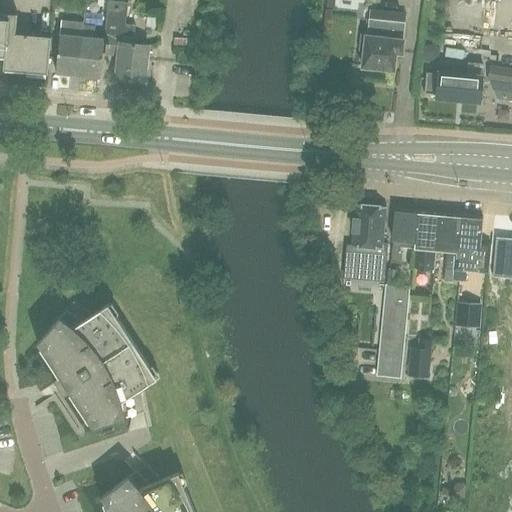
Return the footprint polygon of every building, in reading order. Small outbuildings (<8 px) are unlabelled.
[(109,0),(105,34),(107,34),(105,53),(119,55),(117,78),(130,79),(132,82),(140,83),(142,81),(145,81),(148,45),(134,44),(135,25),(126,24),(128,2),(109,0)] [(490,20),(490,0),(448,0),(448,6),(461,7),(460,18),(490,20)] [(402,54),(406,14),(370,10),(369,19),(368,19),(367,36),(361,35),(359,49),(363,50),(362,67),(394,70),(396,53),(402,54)] [(18,14),(0,12),(0,53),(6,54),(4,69),(48,72),(51,36),(16,33),(18,14)] [(83,36),(84,24),(62,21),(57,72),(79,74),(83,36)] [(84,24),(83,36),(79,74),(101,77),(105,38),(94,37),(95,25),(84,24)] [(479,102),(482,66),(468,65),(467,76),(426,73),(424,94),(437,95),(436,98),(479,102)] [(511,85),(511,77),(511,69),(491,66),(489,80),(511,85)] [(386,207),(355,204),(351,246),(347,246),(346,263),(368,265),(367,277),(385,278),(388,243),(383,243),(386,207)] [(402,246),(415,247),(415,242),(418,210),(396,208),(393,240),(391,261),(401,262),(402,246)] [(418,210),(415,242),(415,247),(413,268),(434,270),(436,249),(437,249),(438,244),(436,244),(439,212),(418,210)] [(457,246),(460,213),(439,212),(436,244),(438,244),(437,249),(448,250),(445,280),(451,281),(454,257),(457,246)] [(451,281),(465,282),(466,272),(489,274),(491,245),(480,244),(482,215),(460,213),(457,246),(454,257),(451,281)] [(397,285),(398,270),(388,269),(387,284),(397,285)] [(398,305),(386,304),(381,350),(403,352),(408,301),(398,300),(398,305)] [(93,315),(74,302),(37,343),(41,349),(40,350),(59,379),(54,382),(64,399),(70,395),(88,424),(90,424),(93,429),(139,415),(146,412),(141,390),(157,380),(109,305),(93,315)] [(456,325),(479,327),(481,305),(458,303),(456,325)] [(408,376),(428,378),(432,340),(419,339),(418,350),(411,349),(408,376)] [(403,352),(381,350),(379,376),(401,378),(403,352)] [(161,480),(146,464),(101,497),(104,504),(103,504),(105,511),(194,511),(179,473),(161,480)]
